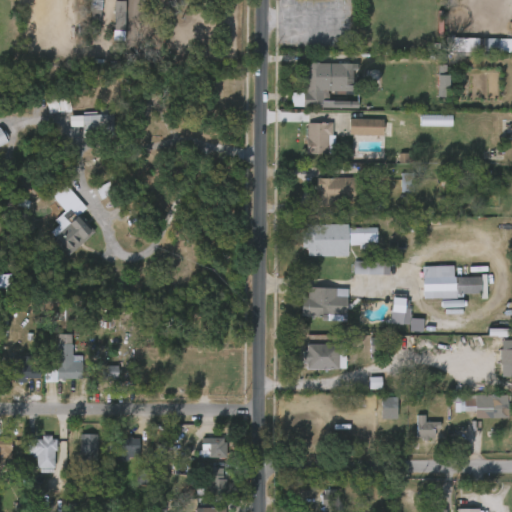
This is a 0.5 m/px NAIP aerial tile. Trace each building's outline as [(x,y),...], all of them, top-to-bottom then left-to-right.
[(124,1),(113,1),(112,29),(123,29),(124,1)] [(90,21),(99,21),(100,9),(91,9),(90,21)] [(508,53),(498,52),(499,45),(509,46),(508,53)] [(357,83),(357,94),(331,94),(331,90),(321,90),(320,107),(301,107),(301,62),(358,63),(357,83)] [(436,97),(447,97),(447,75),(436,75),(436,97)] [(70,110),(68,97),(46,101),(49,113),(70,110)] [(109,107),(109,113),(113,113),(114,136),(83,137),(82,112),(96,111),(96,114),(100,114),(99,107),(109,107)] [(450,127),(451,115),(420,115),(419,126),(450,127)] [(383,123),(383,135),(349,134),(350,118),(383,119),(383,123)] [(332,122),(332,134),(335,134),(335,153),(306,153),(307,122),(332,122)] [(0,127),(2,131),(4,129),(9,137),(6,138),(8,141),(0,145),(0,127)] [(400,193),(413,192),(412,173),(400,174),(400,193)] [(363,177),(363,195),(338,195),(338,202),(319,202),(319,191),(317,191),(317,177),(363,177)] [(78,215),(80,218),(83,216),(87,221),(84,223),(86,225),(88,224),(94,231),(67,255),(54,240),(56,238),(50,232),(58,224),(55,220),(65,210),(50,194),(64,182),(86,208),(78,215)] [(399,232),(411,232),(411,221),(403,221),(403,225),(399,225),(399,232)] [(325,224),(325,232),(328,232),(328,237),(323,237),(323,255),(308,255),(308,224),(325,224)] [(382,262),(382,275),(353,274),(354,258),(362,258),(362,261),(382,262)] [(421,297),(421,267),(444,267),(444,276),(483,276),(483,297),(421,297)] [(4,292),(11,292),(10,275),(0,275),(0,289),(3,289),(4,292)] [(332,288),(331,298),(340,298),(339,316),(322,315),(322,318),(299,318),(299,299),(306,299),(306,288),(332,288)] [(408,324),(408,299),(390,298),(390,324),(408,324)] [(422,319),(409,319),(408,332),(422,332),(422,319)] [(511,336),(511,329),(488,329),(488,337),(511,336)] [(71,334),(72,355),(82,355),(82,379),(57,378),(57,382),(44,382),(44,369),(56,370),(56,343),(58,343),(58,334),(71,334)] [(416,335),(416,348),(422,348),(422,357),(390,357),(391,334),(416,335)] [(369,354),(379,354),(379,338),(369,339),(369,354)] [(346,355),(345,368),(307,369),(307,363),(303,363),(303,351),(307,351),(307,344),(346,345),(346,355)] [(511,349),(500,350),(499,377),(511,377),(511,349)] [(31,356),(30,368),(39,369),(39,377),(26,378),(26,382),(22,382),(22,385),(14,383),(14,365),(9,365),(9,356),(31,356)] [(117,366),(101,366),(101,380),(117,380),(117,366)] [(368,390),(381,389),(380,377),(368,378),(368,390)] [(480,414),(452,414),(452,396),(480,396),(480,414)] [(396,419),(396,397),(380,398),(380,419),(396,419)] [(424,423),(439,423),(439,442),(415,442),(415,416),(424,416),(424,423)] [(96,470),(79,470),(80,434),(96,434),(96,470)] [(0,436),(4,436),(4,438),(11,438),(11,459),(0,459),(0,436)] [(51,436),(51,439),(56,439),(56,451),(54,451),(54,468),(39,468),(39,454),(27,454),(27,439),(42,439),(42,436),(51,436)] [(132,437),(131,439),(139,439),(139,457),(127,457),(127,461),(115,461),(115,438),(132,437)] [(223,438),(223,442),(226,442),(226,459),(209,459),(209,444),(202,444),(202,438),(223,438)] [(8,459),(0,459),(0,471),(7,472),(8,459)] [(222,473),(222,479),(225,479),(225,495),(209,495),(209,468),(222,468),(222,473)] [(148,472),(138,471),(137,484),(147,485),(148,472)] [(336,489),(336,504),(341,504),(341,510),(334,510),(334,511),(324,511),(324,504),(321,504),(321,495),(324,495),(324,489),(336,489)]
